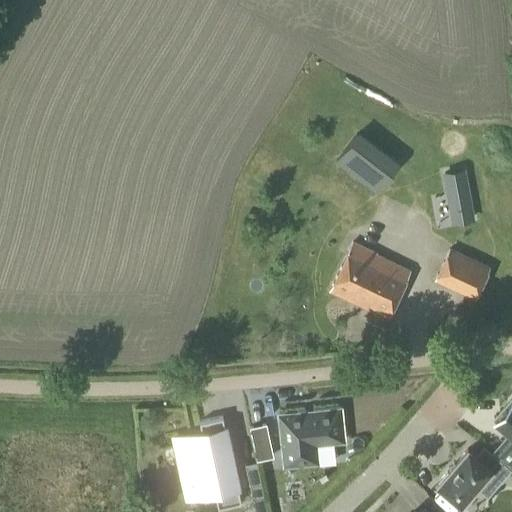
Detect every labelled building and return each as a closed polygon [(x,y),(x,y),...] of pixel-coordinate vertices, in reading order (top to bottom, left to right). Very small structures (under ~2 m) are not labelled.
[(336,161),(364,183),(384,158),(356,135),(336,161)] [(449,171),(452,192),(471,189),(467,168),(449,171)] [(353,207),(358,192),(316,177),(311,192),(353,207)] [(358,304),(380,257),(375,255),(376,253),(352,242),(330,291),(358,304)] [(475,297),(489,268),(450,250),(436,279),(475,297)] [(380,257),(358,304),(387,318),(409,271),(380,257)] [(511,396),(493,419),(511,434),(511,440),(506,447),(511,451),(511,396)] [(284,465),(317,462),(314,444),(344,441),(340,408),(279,414),(284,465)] [(218,507),(241,502),(222,417),(199,422),(202,434),(174,440),(184,486),(212,480),(218,507)] [(256,459),(272,456),(265,424),(249,428),(256,459)] [(511,470),(484,446),(475,456),(467,449),(437,484),(460,505),(476,487),(487,497),(511,470)] [(264,497),(256,462),(244,465),(252,499),(264,497)]
